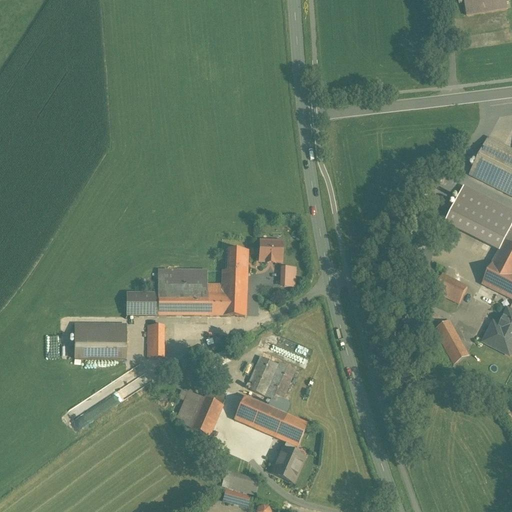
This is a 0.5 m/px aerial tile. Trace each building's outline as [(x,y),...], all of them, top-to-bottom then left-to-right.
[(506,0),(464,0),(467,16),(508,10),(506,0)] [(511,150),(489,139),(470,176),(511,197),(511,150)] [(511,228),(511,212),(464,188),(445,224),(500,252),(505,242),(511,228)] [(511,245),(505,242),(500,252),(483,285),(511,300),(511,245)] [(282,244),(260,243),(259,263),(281,264),(282,244)] [(247,252),(229,251),(228,273),(246,273),(247,252)] [(294,270),(280,270),(280,288),(294,288),(294,270)] [(222,287),(207,287),(207,272),(158,272),(158,296),(126,296),(126,317),(207,317),(245,318),(247,273),(246,273),(228,273),(223,272),(222,287)] [(468,289),(443,276),(435,292),(460,305),(468,289)] [(509,311),(496,336),(490,333),(491,332),(490,331),(484,344),(510,357),(511,353),(511,312),(510,312),(509,311)] [(469,357),(449,322),(435,330),(455,365),(469,357)] [(126,326),(75,326),(75,360),(126,361),(126,326)] [(164,327),(148,327),(148,359),(164,359),(164,327)] [(203,347),(178,359),(183,369),(208,357),(203,347)] [(277,365),(261,359),(251,383),(253,384),(250,391),(260,396),(264,389),(266,390),(277,365)] [(280,364),(265,398),(271,401),(268,408),(285,415),(290,404),(282,401),(295,371),(280,364)] [(226,399),(208,391),(204,400),(222,408),(226,399)] [(204,400),(189,393),(176,424),(209,438),(222,408),(204,400)] [(268,408),(245,398),(234,422),(286,444),(297,449),(308,425),(285,415),(268,408)] [(297,449),(286,444),(283,450),(276,465),(271,475),(293,485),(304,459),(294,455),(297,450),(297,449)] [(259,481),(226,473),(221,490),(255,498),(259,481)] [(250,499),(226,493),(223,503),(247,509),(250,499)]
